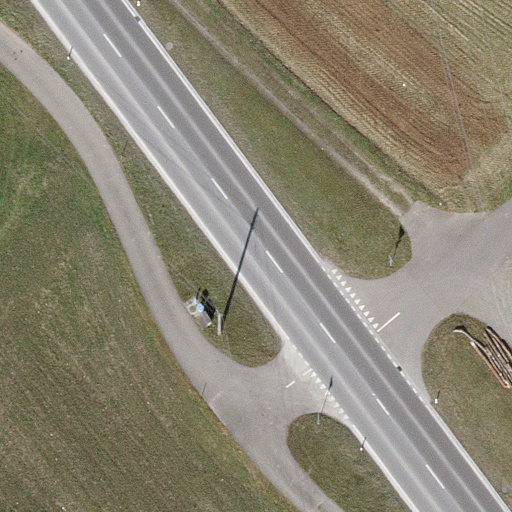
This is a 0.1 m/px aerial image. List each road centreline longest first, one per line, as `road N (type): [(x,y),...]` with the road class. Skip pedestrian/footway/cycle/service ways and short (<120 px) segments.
road 1 (track): [(511,224),(215,419),(143,306),(66,128),(0,55)]
road 2 (secondary): [(79,0),(463,511)]
road 3 (track): [(472,254),(373,177),(187,0)]
road 4 (track): [(215,419),(306,511)]
